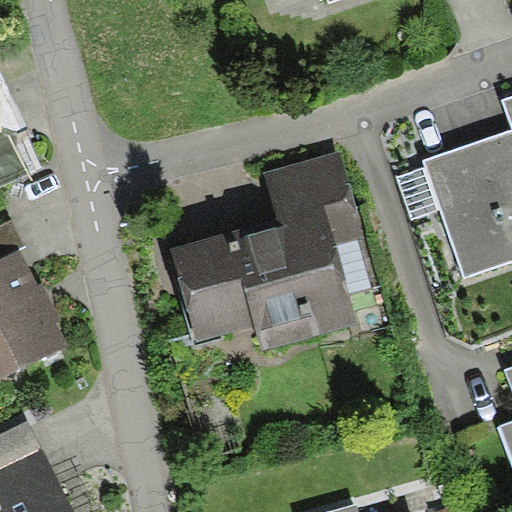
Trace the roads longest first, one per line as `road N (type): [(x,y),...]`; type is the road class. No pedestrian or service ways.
road 1 (residential): [(85,174),(329,122),(511,59)]
road 2 (residential): [(85,174),(161,511)]
road 3 (unknown): [(329,122),(466,380)]
road 4 (residential): [(38,0),(85,174)]
